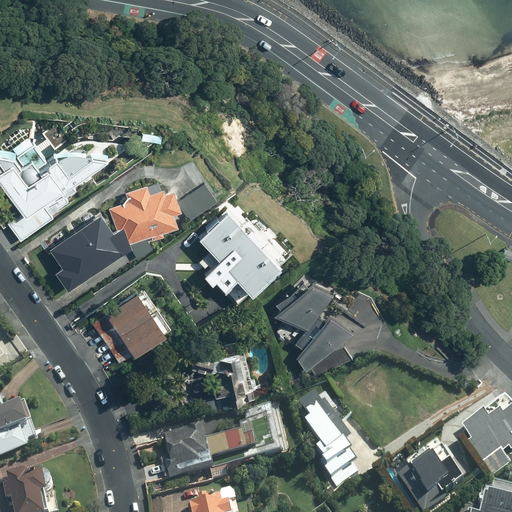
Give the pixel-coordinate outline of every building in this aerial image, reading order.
[(164,132),(144,131),(143,139),(164,141),(164,132)] [(56,213),(53,209),(71,196),(69,192),(80,185),(79,177),(133,145),(91,140),(48,153),(33,133),(0,153),(0,171),(27,208),(10,220),(23,237),(56,213)] [(181,222),(176,209),(183,206),(177,187),(169,190),(167,185),(153,190),(150,181),(128,189),(131,198),(115,204),(128,241),(181,222)] [(204,233),(214,244),(198,260),(238,300),(286,256),(234,203),(204,233)] [(51,244),(64,263),(57,267),(69,285),(128,247),(103,210),(51,244)] [(328,314),(321,310),(337,286),(313,276),(279,309),(308,323),(297,340),(305,344),(299,354),(309,368),(358,324),(334,308),(328,314)] [(141,285),(95,321),(124,358),(170,322),(141,285)] [(243,349),(216,357),(228,401),(255,393),(243,349)] [(32,446),(32,445),(42,441),(35,424),(38,423),(30,403),(11,411),(4,392),(0,393),(0,458),(23,450),(32,446)] [(317,393),(300,405),(308,418),(306,420),(323,446),(319,449),(331,467),(327,470),(338,486),(361,472),(355,464),(359,462),(346,442),(353,438),(327,399),(323,401),(317,393)] [(511,463),(511,460),(506,451),(511,447),(511,412),(508,415),(505,410),(493,418),(489,412),(466,426),(475,440),(471,443),(492,476),(511,463)] [(167,459),(171,477),(215,468),(206,424),(163,432),(169,458),(167,459)] [(211,441),(215,459),(264,448),(261,436),(250,439),(249,432),(211,441)] [(448,446),(402,474),(425,511),(430,511),(452,499),(448,493),(469,480),(448,446)] [(52,511),(49,494),(55,492),(51,472),(34,475),(33,472),(13,476),(15,485),(8,487),(11,501),(18,500),(20,511),(52,511)] [(511,511),(511,483),(497,480),(488,511),(478,511),(473,511),(472,511),(511,511)] [(195,511),(236,511),(234,501),(227,502),(225,496),(212,499),(211,494),(201,496),(202,501),(193,503),(195,511)]
